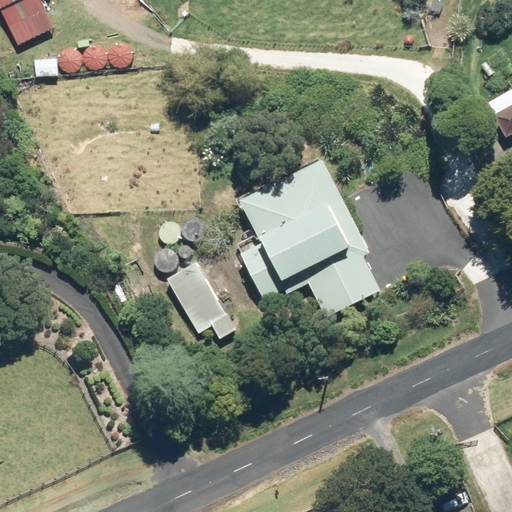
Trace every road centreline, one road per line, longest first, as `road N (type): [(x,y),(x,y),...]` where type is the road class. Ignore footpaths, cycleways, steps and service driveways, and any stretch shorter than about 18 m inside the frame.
road 1 (unclassified): [(454,367),(145,511)]
road 2 (residential): [(505,511),(454,367)]
